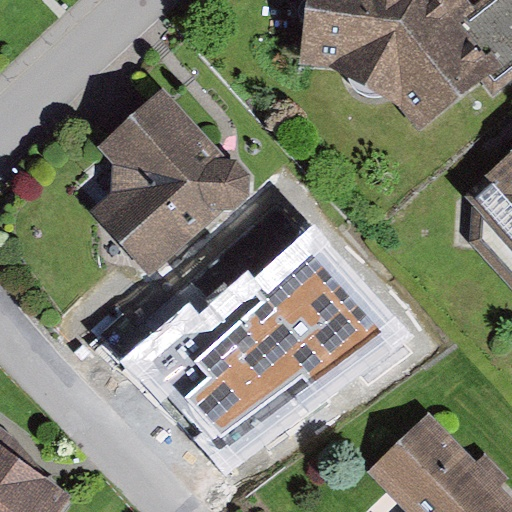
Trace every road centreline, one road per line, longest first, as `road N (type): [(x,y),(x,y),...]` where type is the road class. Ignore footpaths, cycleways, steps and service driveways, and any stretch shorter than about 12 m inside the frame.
road 1 (residential): [(0,324),(174,511)]
road 2 (residential): [(138,0),(0,128)]
